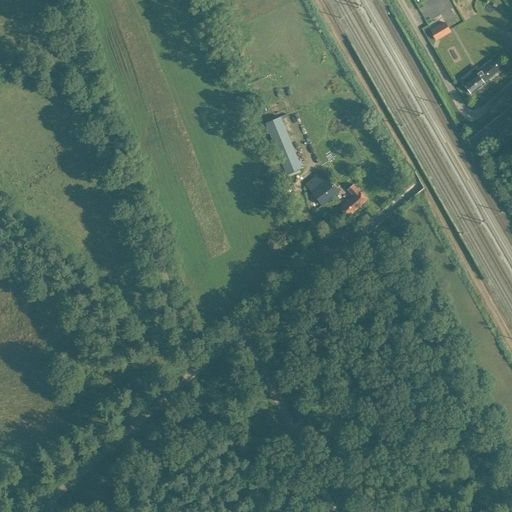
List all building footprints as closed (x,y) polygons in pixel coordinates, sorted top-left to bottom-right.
[(445,22),(432,30),(437,39),(450,31),(449,29),(446,23),(445,22)] [(471,69),(461,77),(461,78),(465,83),(464,84),(472,93),(485,83),(483,80),(487,78),(488,79),(501,68),(494,60),(493,59),(479,69),(481,71),(475,75),(471,69)] [(281,116),(266,122),(266,124),(287,174),(299,169),(302,168),(281,116)] [(305,183),(322,205),(339,192),(322,170),(305,183)] [(354,195),(340,208),(348,217),(367,199),(359,190),(353,183),(348,189),(354,195)]
